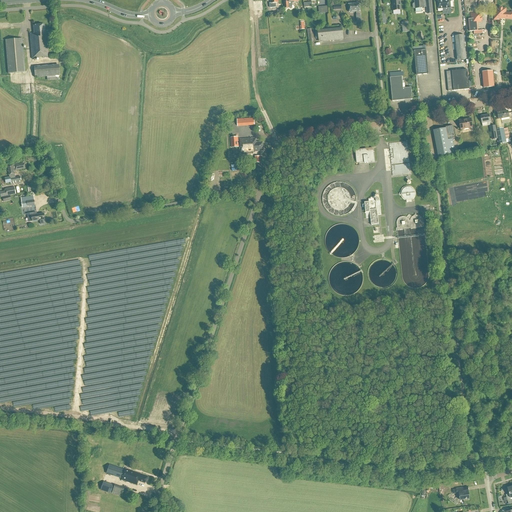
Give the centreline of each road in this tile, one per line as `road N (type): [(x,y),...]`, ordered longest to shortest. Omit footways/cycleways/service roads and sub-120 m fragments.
road 1 (unclassified): [(152,511),(279,145),(511,98)]
road 2 (track): [(279,145),(256,95),(250,0)]
